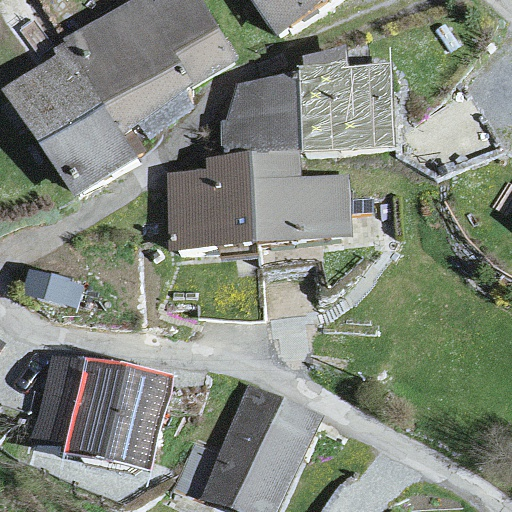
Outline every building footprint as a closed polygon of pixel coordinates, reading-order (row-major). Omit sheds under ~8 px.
[(247,66),(208,0),(184,0),(162,13),(154,0),(153,0),(72,47),(79,59),(30,87),(95,198),(156,163),(144,143),(220,99),(213,86),(247,66)] [(345,0),(264,0),(288,37),(345,0)] [(396,58),(322,62),(324,85),(240,90),(244,153),(400,145),(396,58)] [(312,186),(310,161),(181,174),(190,255),(362,237),(356,182),(312,186)] [(197,383),(78,363),(66,437),(104,443),(102,458),(182,472),(197,383)] [(300,511),(333,423),(256,394),(218,497),(257,511),(300,511)]
